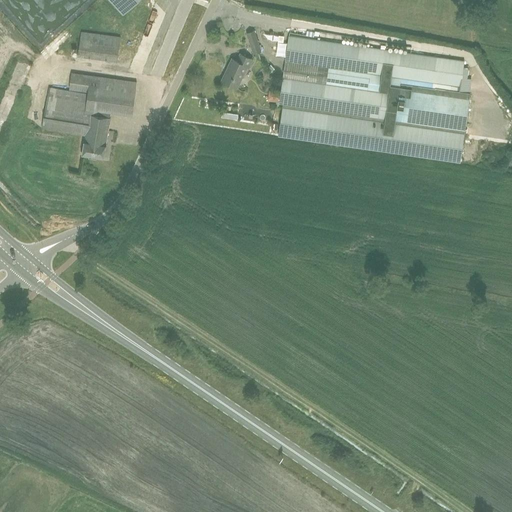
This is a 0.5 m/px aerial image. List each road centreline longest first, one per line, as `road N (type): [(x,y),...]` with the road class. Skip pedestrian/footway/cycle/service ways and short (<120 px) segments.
road 1 (track): [(464,511),(79,253)]
road 2 (primary): [(382,511),(155,359)]
road 3 (unclassified): [(96,224),(130,183),(215,0)]
road 4 (primary): [(22,274),(155,359)]
road 5 (primary): [(155,359),(36,263)]
